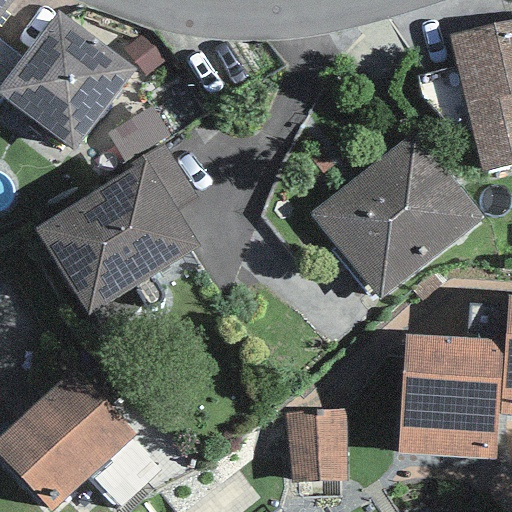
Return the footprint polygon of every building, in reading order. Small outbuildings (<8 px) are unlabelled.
[(0,0),(0,16),(12,0),(0,0)] [(135,72),(56,11),(21,58),(0,86),(0,97),(2,99),(73,152),(135,72)] [(511,21),(448,35),(481,173),(511,165),(511,21)] [(0,86),(21,58),(0,40),(0,101),(2,99),(0,97),(0,86)] [(481,221),(415,134),(308,214),(374,302),(481,221)] [(129,163),(132,169),(146,161),(176,209),(195,197),(162,143),(129,163)] [(132,169),(34,231),(88,317),(200,247),(176,209),(146,161),(132,169)] [(503,341),(403,335),(397,455),(494,459),(497,416),(511,416),(511,295),(507,296),(503,341)] [(50,511),(135,436),(75,370),(0,437),(0,458),(48,511),(50,511)] [(342,415),(284,418),(288,486),(346,483),(342,415)]
